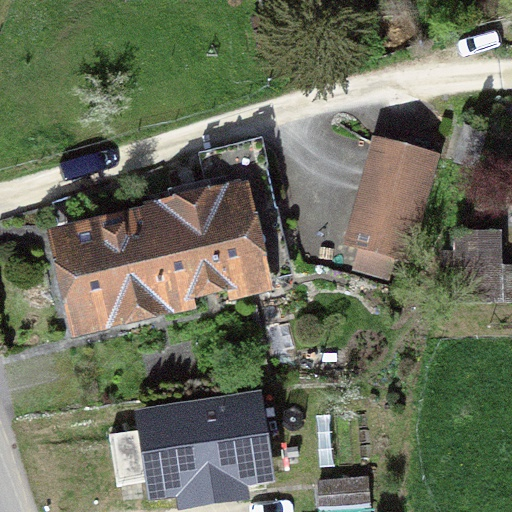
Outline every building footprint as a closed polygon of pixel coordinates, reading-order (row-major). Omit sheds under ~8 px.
[(431,159),(374,145),(347,254),(403,268),(431,159)] [(258,290),(240,203),(51,242),(69,330),(258,290)] [(502,294),(499,231),(455,232),(457,295),(502,294)] [(255,404),(141,421),(153,500),(267,483),(255,404)] [(365,511),(362,478),(322,482),(324,511),(365,511)]
